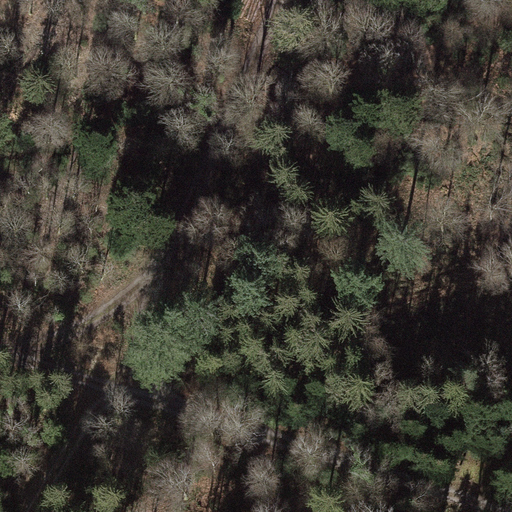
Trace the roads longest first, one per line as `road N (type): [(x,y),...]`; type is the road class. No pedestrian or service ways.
road 1 (track): [(282,0),(215,159),(29,511)]
road 2 (residential): [(0,352),(496,511)]
